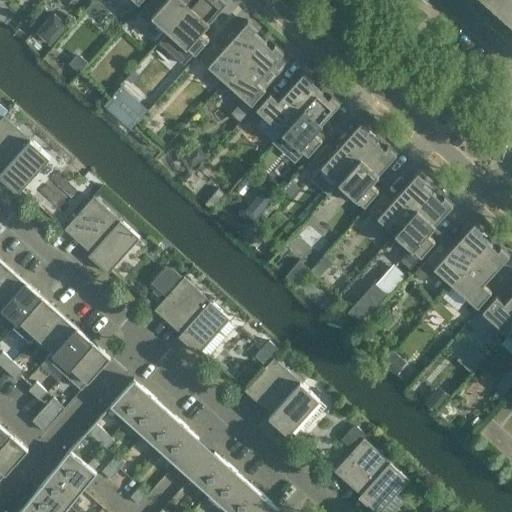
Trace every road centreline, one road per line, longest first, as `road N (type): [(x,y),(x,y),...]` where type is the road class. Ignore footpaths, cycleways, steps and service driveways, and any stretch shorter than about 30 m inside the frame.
road 1 (residential): [(485,194),(265,0)]
road 2 (residential): [(331,511),(143,343)]
road 3 (residential): [(143,343),(0,218)]
road 4 (residential): [(46,449),(143,343)]
